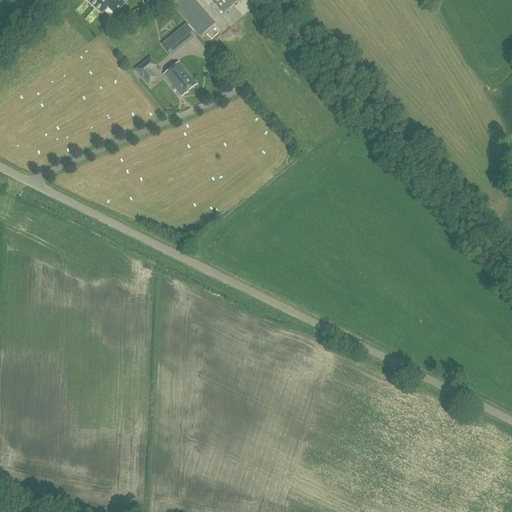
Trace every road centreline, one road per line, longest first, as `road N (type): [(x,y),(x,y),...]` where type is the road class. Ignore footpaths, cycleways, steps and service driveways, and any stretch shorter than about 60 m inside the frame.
road 1 (unclassified): [(511,421),(27,181)]
road 2 (unclassified): [(27,181),(237,91)]
